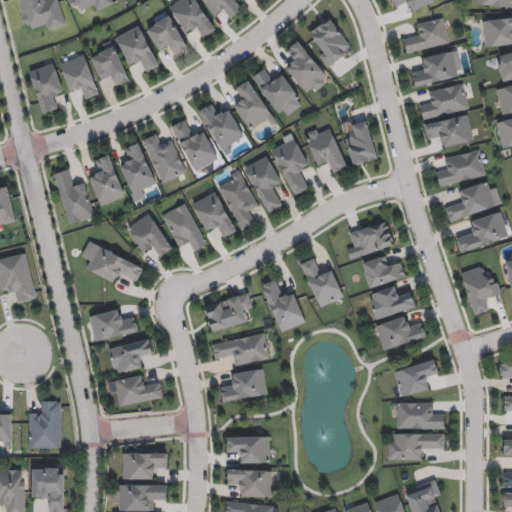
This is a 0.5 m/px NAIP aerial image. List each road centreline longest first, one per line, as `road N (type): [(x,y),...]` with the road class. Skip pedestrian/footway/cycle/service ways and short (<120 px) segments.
road 1 (residential): [(357,0),(472,383),(473,511)]
road 2 (tertiary): [(0,51),(91,432),(89,511)]
road 3 (residential): [(0,156),(124,119),(190,85),(298,0)]
road 4 (residential): [(406,183),(358,194),(172,295)]
road 5 (residential): [(172,295),(196,398),(194,511)]
